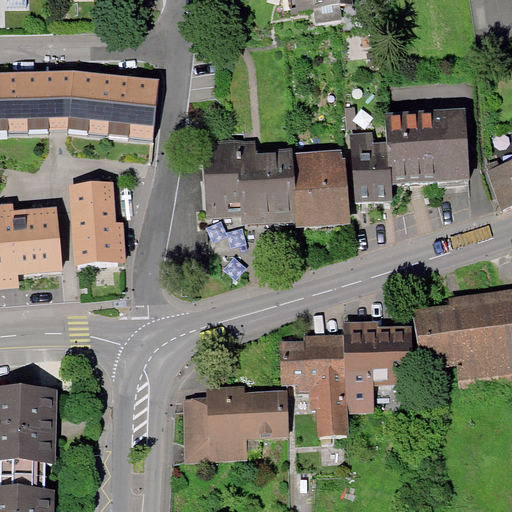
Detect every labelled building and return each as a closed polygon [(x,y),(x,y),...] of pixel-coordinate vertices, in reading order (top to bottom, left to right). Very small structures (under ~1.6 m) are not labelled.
[(24,0),(0,0),(0,1),(2,2),(3,15),(25,15),(24,0)] [(346,0),(287,0),(291,18),(310,16),(311,27),(338,23),(336,13),(349,11),(346,0)] [(17,88),(0,89),(0,104),(19,103),(17,88)] [(352,114),(343,114),(344,134),(353,134),(352,114)] [(379,138),(348,139),(349,157),(351,206),(387,205),(387,189),(466,186),(464,116),(378,119),(379,138)] [(295,229),(290,160),(289,154),(259,156),(256,156),(255,144),(191,148),(197,230),(236,227),(236,234),(295,229)] [(351,206),(349,157),(290,160),(295,229),(293,233),(352,230),(351,206)] [(511,165),(485,175),(500,216),(511,211),(511,165)] [(111,181),(67,185),(74,268),(126,263),(122,220),(115,221),(111,181)] [(13,203),(0,204),(0,289),(19,287),(18,274),(62,270),(56,207),(13,211),(13,203)] [(449,310),(413,315),(421,375),(456,370),(459,392),(511,384),(511,292),(448,302),(449,310)] [(376,327),(345,328),(346,339),(347,418),(376,418),(375,391),(402,390),(401,374),(413,374),(413,332),(377,333),(376,327)] [(347,418),(346,339),(302,340),(303,345),(277,347),(279,390),(295,390),(295,397),(312,397),(313,439),(347,439),(347,418)] [(201,398),(182,398),(184,463),(244,462),(243,440),(284,439),(283,398),(243,399),(243,388),(201,389),(201,398)] [(56,392),(0,390),(0,460),(10,461),(9,487),(0,487),(0,511),(51,511),(52,487),(30,486),(31,457),(53,458),(56,392)]
